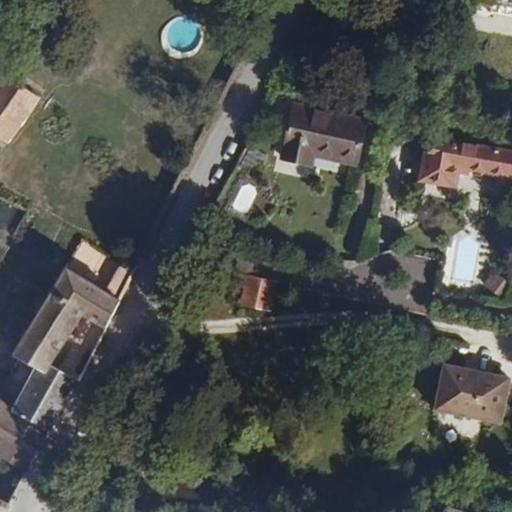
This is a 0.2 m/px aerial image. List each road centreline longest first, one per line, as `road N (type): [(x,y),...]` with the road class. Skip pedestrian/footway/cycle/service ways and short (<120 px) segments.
road 1 (residential): [(27,511),(169,244)]
road 2 (residential): [(169,244),(293,0)]
road 3 (residential): [(169,244),(356,286)]
road 4 (residential): [(356,286),(406,296),(420,286),(417,270),(403,262),(369,271)]
